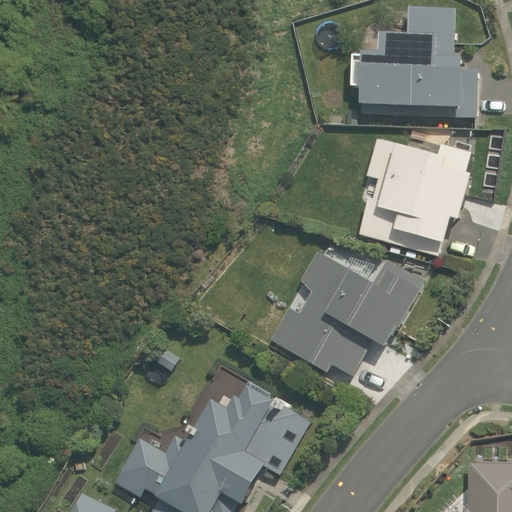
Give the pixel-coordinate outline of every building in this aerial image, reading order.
[(386,59),(357,58),(355,92),(367,92),(366,113),(482,118),(484,76),(465,75),(466,53),(460,52),(461,15),(411,12),(409,43),(387,42),(386,59)] [(348,115),(319,113),(318,128),(347,130),(348,115)] [(408,239),(459,254),(481,180),(472,178),(478,155),(447,146),(444,157),(379,138),(367,180),(382,184),(366,240),(404,251),(408,239)] [(391,357),(429,291),(382,264),(373,279),(323,251),(302,289),(313,295),(300,318),(296,315),(279,344),(336,377),(340,370),(353,378),(371,346),(391,357)] [(303,422),(251,388),(238,412),(224,404),(194,449),(175,437),(165,453),(148,442),(120,485),(161,511),(226,511),(234,500),(251,511),(278,470),(274,467),(303,422)] [(511,511),(511,466),(477,465),(475,511),(511,511)] [(113,511),(92,500),(85,511),(113,511)]
